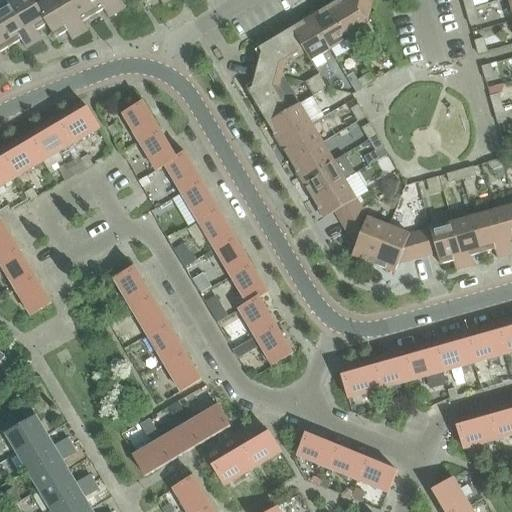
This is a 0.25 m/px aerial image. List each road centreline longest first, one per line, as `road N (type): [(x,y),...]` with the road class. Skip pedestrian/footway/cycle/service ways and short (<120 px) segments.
road 1 (residential): [(302,410),(239,378),(151,234),(123,230),(73,261),(73,269)]
road 2 (tertiary): [(336,323),(314,300),(186,89),(168,76)]
road 3 (tertiary): [(511,290),(382,328),(336,323)]
road 4 (tertiary): [(168,76),(114,69),(0,114)]
road 5 (residential): [(423,458),(302,410)]
